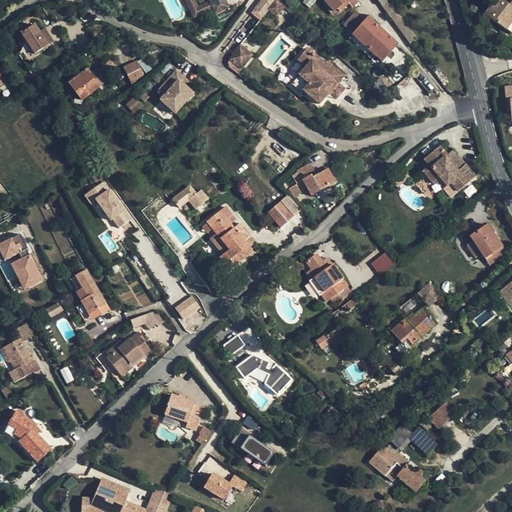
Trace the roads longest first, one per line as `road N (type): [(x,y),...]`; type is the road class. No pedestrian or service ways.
road 1 (residential): [(416,139),(329,226),(220,314),(18,511)]
road 2 (residential): [(416,139),(323,144),(240,81),(89,0)]
